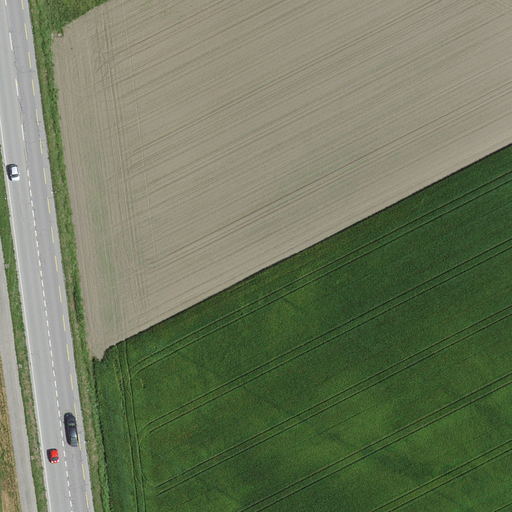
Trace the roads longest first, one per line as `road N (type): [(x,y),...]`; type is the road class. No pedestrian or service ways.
road 1 (primary): [(70,511),(4,0)]
road 2 (track): [(0,303),(31,511)]
